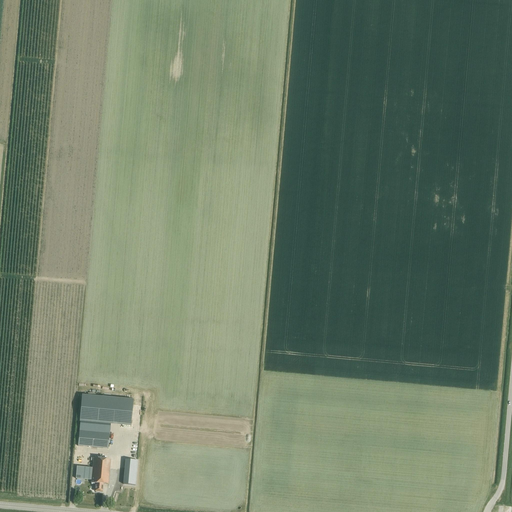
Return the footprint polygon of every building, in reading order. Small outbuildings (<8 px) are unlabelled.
[(82,395),(80,422),(111,425),(131,426),(133,399),(82,395)] [(80,422),(79,433),(110,435),(111,425),(80,422)] [(79,433),(78,448),(108,451),(110,435),(79,433)] [(108,484),(111,460),(93,458),(92,469),(77,468),(76,476),(92,477),(91,484),(95,485),(95,487),(96,487),(95,491),(98,491),(98,492),(101,492),(102,492),(103,484),(108,484)] [(126,459),(123,484),(134,485),(135,485),(138,460),(136,460),(126,459)]
